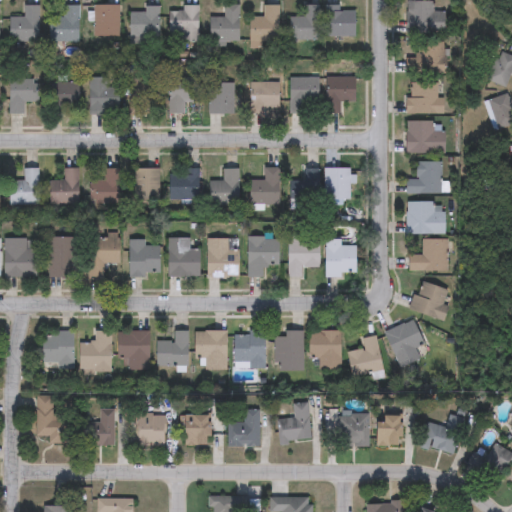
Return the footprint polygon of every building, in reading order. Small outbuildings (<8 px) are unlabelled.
[(406,1),(434,1),(434,11),(443,11),(443,33),(406,33),(406,1)] [(9,41),(9,17),(23,17),(23,5),(37,5),(37,41),(9,41)] [(77,5),(77,41),(48,41),(48,17),(61,17),(61,5),(77,5)] [(93,37),(93,5),(119,5),(119,38),(93,37)] [(197,42),(181,42),(181,31),(168,31),(168,11),(182,11),(182,5),(197,5),(197,42)] [(209,17),(223,17),(223,5),(237,5),(237,42),(209,42),(209,17)] [(249,17),(261,17),(261,5),(278,5),(278,42),(249,42),(249,17)] [(303,17),(303,5),(318,5),(318,40),(288,40),(288,17),(303,17)] [(324,5),(339,5),(339,9),(354,9),(354,36),(324,36),(324,5)] [(143,11),(143,6),(157,6),(157,37),(129,37),(129,11),(143,11)] [(443,42),(443,73),(406,73),(406,42),(443,42)] [(511,69),(504,87),(488,79),(501,51),(511,55),(511,69)] [(107,77),(107,85),(117,85),(117,114),(88,114),(88,77),(107,77)] [(182,113),(168,113),(168,77),(197,77),(197,102),(182,102),(182,113)] [(289,77),(318,77),(318,104),(307,104),(307,113),(289,113),(289,77)] [(355,101),(339,101),(339,113),(327,113),(327,77),(355,77),(355,101)] [(8,113),(8,79),(36,79),(36,102),(23,102),(23,113),(8,113)] [(128,114),(128,79),(155,79),(155,104),(148,104),(148,114),(128,114)] [(77,113),(56,113),(56,81),(77,81),(77,113)] [(248,112),(248,82),(277,82),(277,112),(248,112)] [(231,83),(231,114),(207,114),(207,83),(231,83)] [(442,98),(442,114),(405,114),(405,83),(435,83),(435,98),(442,98)] [(511,125),(491,129),(486,99),(509,95),(511,113),(511,125)] [(404,122),(431,122),(431,131),(443,131),(443,153),(404,153),(404,122)] [(404,193),(404,179),(414,179),(414,162),(439,162),(439,193),(404,193)] [(36,168),(36,205),(9,205),(9,180),(22,180),(22,168),(36,168)] [(77,168),(77,204),(47,204),(47,180),(61,180),(61,168),(77,168)] [(88,203),(88,180),(102,180),(102,168),(117,168),(117,203),(88,203)] [(132,168),(157,168),(157,201),(132,201),(132,168)] [(208,181),(221,181),(221,168),(237,168),(237,204),(208,204),(208,181)] [(278,168),(278,204),(249,204),(249,179),(261,179),(261,168),(278,168)] [(288,181),(303,180),(303,168),(318,168),(318,202),(288,202),(288,181)] [(348,168),(348,199),(322,199),(322,168),(348,168)] [(168,199),(168,169),(197,169),(197,199),(168,199)] [(404,202),(432,202),(432,211),(443,211),(443,234),(404,234),(404,202)] [(119,263),(103,263),(103,277),(89,277),(88,236),(119,236),(119,263)] [(73,237),(73,277),(48,277),(48,237),(73,237)] [(247,237),(278,237),(278,265),(264,265),(264,277),(247,277),(247,237)] [(4,277),(4,238),(27,238),(27,248),(35,248),(35,277),(4,277)] [(189,238),(189,249),(199,249),(199,277),(168,277),(168,238),(189,238)] [(445,271),(407,271),(407,255),(420,255),(420,239),(445,239),(445,271)] [(160,245),(160,277),(129,277),(129,240),(146,240),(146,245),(160,245)] [(206,240),(237,240),(237,277),(206,277),(206,240)] [(340,240),(340,245),(355,245),(355,277),(324,277),(324,240),(340,240)] [(300,267),(300,277),(287,277),(287,242),(318,242),(318,267),(300,267)] [(406,310),(412,293),(416,294),(420,282),(448,290),(438,320),(406,310)] [(418,359),(399,368),(383,332),(411,320),(421,343),(412,347),(418,359)] [(79,343),(94,343),(94,331),(110,331),(110,372),(79,372),(79,343)] [(149,331),(149,370),(127,370),(127,360),(118,360),(118,331),(149,331)] [(187,331),(187,366),(156,366),(156,341),(171,341),(171,331),(187,331)] [(226,369),(193,369),(193,331),(226,331),(226,369)] [(264,368),(233,368),(233,331),(264,331),(264,368)] [(301,331),(301,371),(273,371),(273,336),(283,336),(283,331),(301,331)] [(339,331),(339,370),(317,370),(317,359),(308,359),(308,331),(339,331)] [(72,369),(42,369),(42,333),(72,333),(72,369)] [(360,338),(376,336),(380,372),(349,375),(346,352),(362,350),(360,338)] [(49,444),(49,436),(36,436),(36,396),(53,396),(53,415),(74,415),(74,444),(49,444)] [(277,420),(293,419),(293,404),(308,403),(310,442),(278,443),(277,420)] [(87,446),(87,424),(100,424),(100,410),(115,410),(115,446),(87,446)] [(259,410),(259,448),(227,448),(227,422),(244,422),(244,410),(259,410)] [(367,446),(340,446),(340,413),(367,413),(367,446)] [(136,446),(136,415),(164,415),(164,446),(136,446)] [(420,447),(426,423),(446,428),(449,415),(462,418),(454,454),(420,447)] [(211,416),(211,445),(185,445),(185,416),(211,416)] [(401,416),(401,446),(376,446),(376,422),(384,422),(384,416),(401,416)] [(475,453),(485,458),(493,443),(511,453),(511,460),(500,482),(468,465),(475,453)] [(207,508),(207,496),(237,496),(237,511),(213,511),(213,508),(207,508)] [(312,511),(268,511),(268,496),(312,496),(312,511)] [(132,498),(132,511),(96,511),(96,498),(132,498)] [(365,511),(365,502),(401,502),(401,511),(365,511)]
